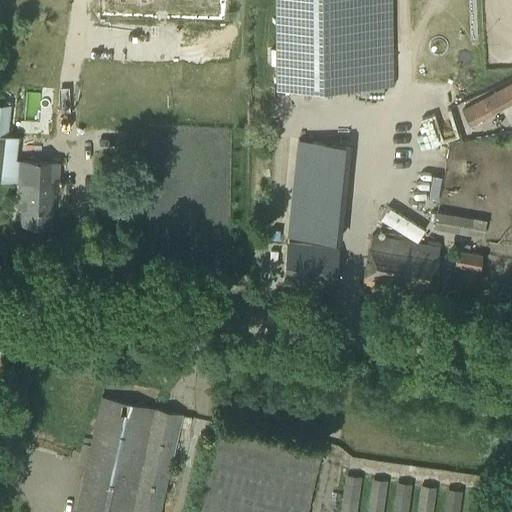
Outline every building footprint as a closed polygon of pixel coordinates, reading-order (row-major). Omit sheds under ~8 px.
[(390,0),(273,0),(274,88),(391,86),(390,0)] [(511,83),(461,112),(469,126),(511,102),(511,83)] [(0,104),(0,133),(6,134),(9,106),(0,104)] [(287,235),(281,285),(335,290),(339,241),(349,145),(296,139),(287,235)] [(21,162),(19,209),(23,209),(22,225),(51,227),(52,185),(56,185),(57,164),(21,162)] [(390,203),(381,216),(418,239),(426,226),(390,203)] [(438,210),(435,228),(483,238),(487,220),(438,210)] [(371,235),(363,284),(430,295),(438,246),(371,235)] [(456,250),(454,265),(478,269),(481,254),(456,250)] [(79,461),(87,463),(77,511),(163,511),(183,409),(103,393),(94,441),(83,439),(79,461)] [(445,511),(448,485),(418,482),(418,480),(393,478),(393,477),(347,472),(342,511),(445,511)]
